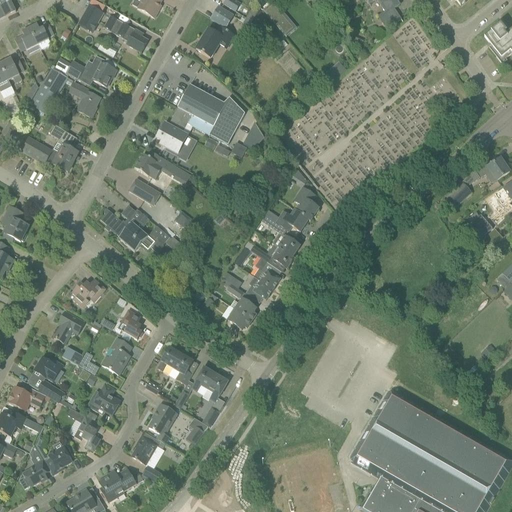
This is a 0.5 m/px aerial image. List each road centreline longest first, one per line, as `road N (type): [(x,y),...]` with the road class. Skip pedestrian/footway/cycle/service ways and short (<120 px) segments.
road 1 (unclassified): [(267,376),(356,248),(504,118)]
road 2 (residential): [(22,511),(117,453),(138,411),(135,380),(169,317)]
road 3 (residential): [(62,221),(88,193),(193,0)]
road 4 (residential): [(241,360),(335,223)]
road 5 (unclassified): [(174,508),(267,376)]
road 6 (residential): [(0,380),(28,323),(88,246)]
